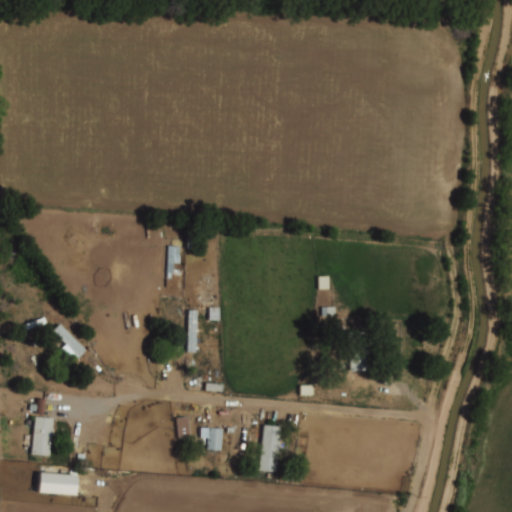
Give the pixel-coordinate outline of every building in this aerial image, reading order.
[(178,246),(165,246),(165,288),(178,288),(178,246)] [(320,300),(320,315),(332,315),(332,300),(320,300)] [(187,310),(196,310),(195,352),(185,351),(187,310)] [(57,326),(83,351),(72,362),(59,350),(64,345),(51,332),(57,326)] [(347,334),(365,334),(366,351),(373,351),(373,365),(366,366),(366,370),(348,370),(347,334)] [(33,416),(52,418),(48,456),(29,454),(33,416)] [(185,416),(186,419),(188,419),(188,420),(186,421),(188,436),(177,437),(174,418),(185,416)] [(262,426),(280,428),(274,473),(256,471),(262,426)] [(200,428),(220,430),(219,449),(205,448),(205,439),(199,438),(200,428)] [(36,493),(73,493),(73,474),(36,474),(36,493)]
